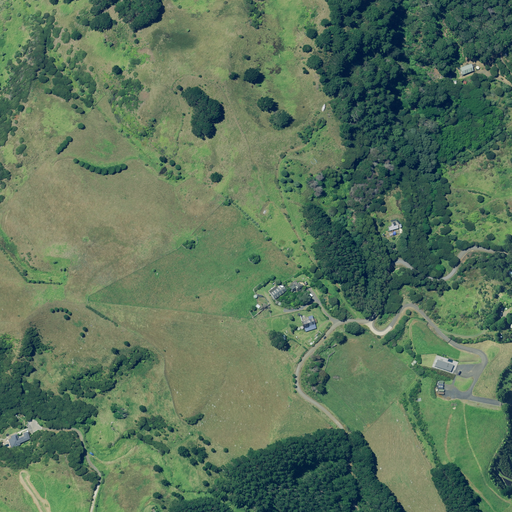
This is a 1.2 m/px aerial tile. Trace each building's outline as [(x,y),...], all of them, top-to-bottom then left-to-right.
[(475,63),(471,65),(471,64),(459,68),(462,75),(473,71),(472,67),(476,66),(475,63)] [(289,288),(292,291),(294,289),(296,291),(302,287),(299,283),(294,286),(293,285),(289,288)] [(286,291),(282,284),(270,293),(274,299),(286,291)] [(304,318),(301,319),(305,332),(316,329),(314,324),(318,323),(316,318),(312,319),(311,316),(308,317),(308,319),(305,320),(304,318)] [(453,366),(437,361),(435,368),(450,373),(453,366)] [(31,439),(28,432),(24,434),(25,436),(19,439),(17,434),(11,437),(12,439),(9,440),(13,449),(22,445),(21,444),(31,439)]
